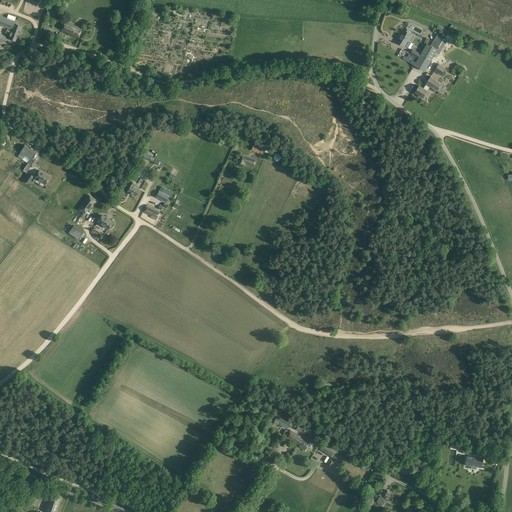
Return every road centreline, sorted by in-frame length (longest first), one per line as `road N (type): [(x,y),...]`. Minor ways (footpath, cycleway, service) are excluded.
road 1 (track): [(0,119),(312,332),(371,337),(511,323)]
road 2 (track): [(4,121),(16,57),(52,42),(166,83),(289,69),(381,92)]
road 3 (unclassified): [(511,295),(441,140),(375,82),(375,31),(389,0)]
road 4 (track): [(141,222),(41,348),(0,385)]
road 5 (unclassified): [(328,511),(340,485),(336,473),(288,447),(241,511)]
road 6 (tertiary): [(121,511),(0,465)]
